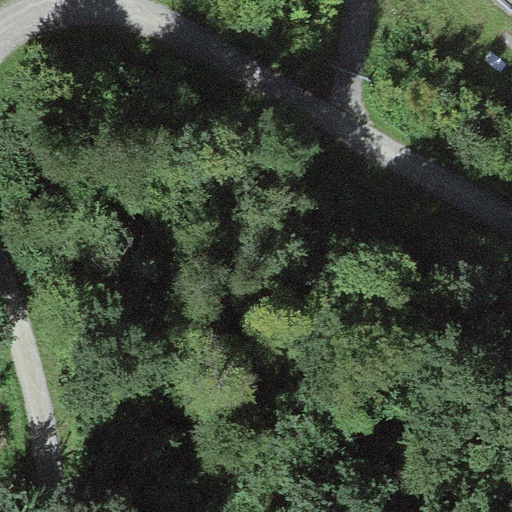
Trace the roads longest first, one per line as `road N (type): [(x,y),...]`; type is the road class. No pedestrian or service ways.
road 1 (track): [(0,34),(55,9),(113,7),(168,23),(511,227)]
road 2 (track): [(47,511),(41,415),(0,273)]
